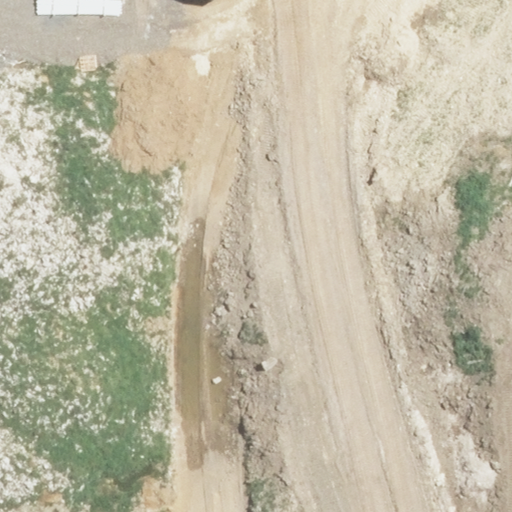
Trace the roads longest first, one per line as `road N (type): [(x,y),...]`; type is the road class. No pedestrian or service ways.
road 1 (residential): [(511,443),(0,395)]
road 2 (residential): [(4,203),(511,259)]
road 3 (residential): [(30,0),(4,203)]
